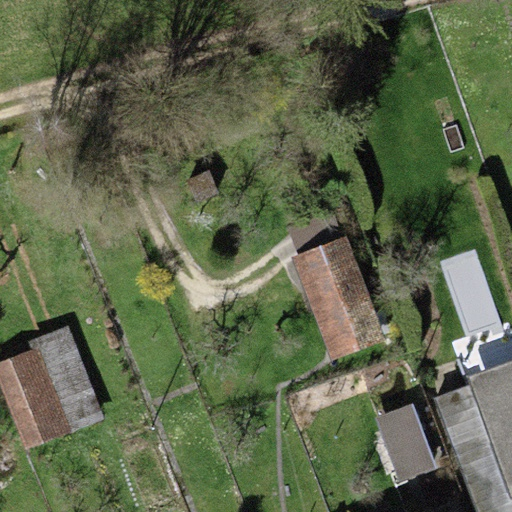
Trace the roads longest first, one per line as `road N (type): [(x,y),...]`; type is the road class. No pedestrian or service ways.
road 1 (track): [(415,0),(40,104)]
road 2 (track): [(217,319),(85,116),(34,102),(0,115)]
